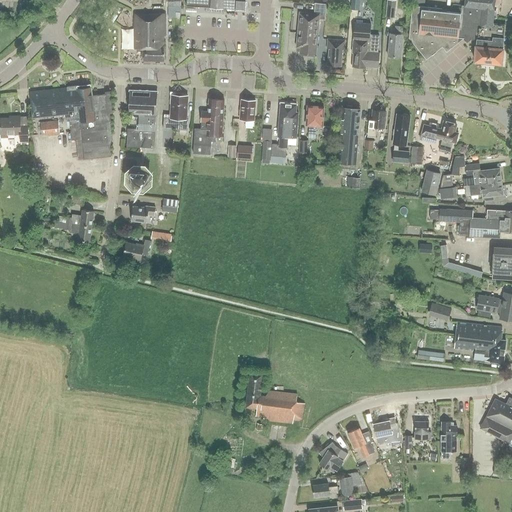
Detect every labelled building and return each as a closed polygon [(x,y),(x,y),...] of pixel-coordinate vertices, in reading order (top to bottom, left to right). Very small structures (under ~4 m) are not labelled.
[(186,0),(186,6),(245,10),(245,0),(186,0)] [(359,10),(359,5),(362,6),(363,0),(351,0),(350,10),(359,10)] [(396,0),(394,0),(386,0),(385,17),(394,18),(396,0)] [(465,0),(465,6),(479,7),(478,16),(477,26),(478,26),(478,27),(491,28),(492,24),(494,0),(465,0)] [(412,6),(409,38),(413,43),(415,41),(427,55),(441,43),(447,51),(457,42),(458,43),(459,37),(465,38),(468,41),(472,38),(477,39),(478,27),(478,26),(477,26),(478,16),(479,7),(465,6),(464,15),(461,14),(461,13),(442,11),(442,9),(412,6)] [(300,12),(297,47),(300,47),(299,52),(315,54),(318,19),(325,20),(325,14),(313,13),(300,12)] [(164,61),(165,15),(135,15),(135,50),(143,50),(143,61),(164,61)] [(378,67),(379,52),(377,52),(379,34),(369,34),(370,24),(361,23),(355,22),(354,25),(352,53),(353,53),(352,66),(365,68),(365,66),(378,67)] [(477,39),(475,61),(502,63),(503,49),(502,49),(505,25),(492,24),(491,28),(478,27),(477,39)] [(390,34),(388,50),(388,57),(401,58),(403,35),(402,35),(403,27),(395,26),(395,34),(390,34)] [(343,50),(344,41),(328,39),(327,49),(328,49),(327,65),(340,66),(342,50),(343,50)] [(67,88),(29,92),(32,118),(69,114),(72,140),(76,139),(79,159),(85,158),(85,159),(112,155),(111,144),(113,138),(110,113),(113,112),(111,93),(92,95),(91,87),(67,90),(67,88)] [(154,148),(156,115),(157,92),(130,91),(129,114),(139,115),(138,130),(128,129),(127,147),(154,148)] [(186,119),(188,96),(186,96),(186,94),(170,94),(170,95),(169,104),(171,104),(170,115),(164,114),(163,129),(187,130),(188,119),(186,119)] [(202,111),(200,129),(194,128),(192,153),(210,154),(211,141),(215,141),(215,136),(221,137),(224,99),(209,98),(208,112),(202,111)] [(254,120),(255,101),(241,100),(240,119),(245,120),(245,126),(253,126),(253,120),(254,120)] [(271,143),(270,155),(286,156),(287,137),(296,138),(298,112),(296,112),(297,104),(280,103),(279,121),(278,134),(280,134),(279,144),(271,143)] [(314,138),(315,133),(316,125),(321,126),(322,107),(307,106),(306,125),(308,126),(307,138),(314,138)] [(342,107),(339,148),(337,168),(355,170),(359,109),(342,107)] [(383,128),(385,112),(373,110),(372,120),(369,120),(368,136),(375,137),(376,128),(383,128)] [(408,116),(407,114),(404,114),(402,115),(397,114),(393,144),(405,146),(409,116),(408,116)] [(9,134),(20,134),(20,141),(28,141),(27,125),(20,125),(19,116),(12,116),(12,118),(0,118),(0,141),(1,142),(1,137),(9,137),(9,134)] [(41,136),(59,134),(58,121),(40,123),(41,136)] [(437,138),(440,139),(443,139),(439,151),(449,154),(453,142),(455,143),(458,133),(454,132),(457,124),(445,121),(442,129),(438,128),(439,124),(429,122),(429,125),(424,124),(421,139),(436,143),(437,138)] [(263,140),(261,159),(270,160),(270,155),(271,143),(272,141),(263,140)] [(308,140),(298,140),(298,153),(307,153),(308,140)] [(374,140),(365,140),(364,150),(373,151),(374,140)] [(252,145),(237,145),(236,158),(251,159),(252,145)] [(423,147),(412,146),(410,163),(422,164),(423,147)] [(408,151),(393,150),(392,150),(392,162),(407,163),(408,151)] [(467,175),(473,174),(473,177),(463,179),(464,186),(469,185),(471,195),(482,194),(483,198),(486,200),(494,200),(493,196),(503,195),(500,170),(498,169),(480,171),(479,163),(466,165),(467,175)] [(450,174),(459,175),(458,166),(452,166),(450,174)] [(147,183),(147,175),(143,169),(135,169),(129,174),(129,181),(134,187),(142,187),(147,183)] [(435,195),(440,173),(427,170),(421,192),(435,195)] [(360,177),(347,177),(347,188),(360,188),(360,177)] [(455,186),(440,188),(439,188),(440,198),(456,196),(455,186)] [(65,197),(64,207),(82,210),(83,200),(65,197)] [(166,211),(176,212),(178,200),(163,198),(162,211),(166,211)] [(154,215),(155,207),(144,206),(143,208),(133,206),(131,221),(147,223),(148,214),(154,215)] [(64,207),(62,217),(80,220),(82,210),(64,207)] [(511,211),(487,210),(486,218),(472,218),(473,211),(439,209),(438,221),(459,222),(458,236),(503,238),(503,232),(511,232),(511,211)] [(62,217),(61,227),(78,230),(80,220),(62,217)] [(61,227),(59,237),(77,240),(78,230),(61,227)] [(171,242),(172,234),(152,231),(151,239),(171,242)] [(59,237),(58,247),(75,250),(77,240),(59,237)] [(150,241),(145,239),(143,245),(136,244),(136,245),(126,242),(123,257),(133,259),(133,260),(139,262),(142,253),(148,254),(150,241)] [(431,249),(431,241),(420,240),(419,248),(431,249)] [(446,245),(440,246),(442,258),(443,266),(447,268),(448,262),(448,257),(446,245)] [(490,260),(490,265),(493,265),(492,278),(511,278),(511,248),(494,248),(493,260),(490,260)] [(448,262),(447,268),(481,277),(482,272),(448,262)] [(511,321),(511,294),(504,293),(503,301),(480,297),(477,316),(490,318),(490,312),(501,314),(500,319),(511,321)] [(451,308),(431,302),(428,314),(447,320),(451,308)] [(502,328),(457,322),(454,348),(475,351),(474,360),(503,363),(504,352),(506,341),(501,340),(502,328)] [(445,353),(430,351),(429,360),(444,361),(445,353)] [(303,419),(305,403),(296,402),(297,394),(269,391),(265,396),(260,395),(263,375),(250,373),(246,407),(257,408),(256,416),(263,417),(263,420),(292,424),(293,421),(301,422),(303,419)] [(510,439),(511,440),(511,398),(509,397),(505,404),(495,399),(481,428),(508,442),(510,439)] [(398,431),(395,418),(386,420),(386,422),(373,424),(376,436),(398,431)] [(430,440),(430,433),(428,433),(428,422),(414,422),(414,439),(430,440)] [(456,452),(457,425),(453,425),(453,423),(450,423),(450,422),(442,422),(441,459),(450,459),(450,452),(456,452)] [(371,443),(366,445),(358,428),(348,433),(354,448),(358,446),(363,458),(369,455),(369,454),(375,452),(371,443)] [(236,455),(238,436),(226,434),(224,448),(229,449),(229,454),(236,455)] [(337,470),(343,461),(348,454),(336,445),(333,442),(320,452),(324,457),(320,463),(329,469),(334,472),(335,469),(337,470)] [(469,458),(460,458),(460,475),(468,475),(469,458)] [(361,484),(359,472),(348,473),(348,477),(340,478),(342,496),(354,494),(353,485),(361,484)] [(329,493),(338,492),(337,486),(328,487),(328,484),(313,486),(314,497),(329,495),(329,493)] [(393,502),(405,500),(403,493),(391,495),(393,502)] [(363,509),(362,506),(367,505),(366,499),(362,499),(361,499),(343,501),(344,511),(363,509)]
